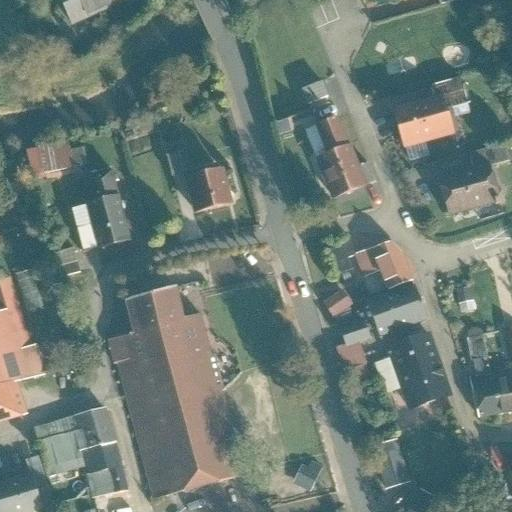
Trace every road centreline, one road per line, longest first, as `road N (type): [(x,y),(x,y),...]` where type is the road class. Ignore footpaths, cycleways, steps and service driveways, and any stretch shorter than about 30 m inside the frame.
road 1 (residential): [(111,396),(97,316),(113,283),(188,252),(281,236)]
road 2 (residential): [(360,511),(281,236)]
road 3 (residential): [(281,236),(248,106),(207,0)]
road 4 (residential): [(511,434),(471,434),(423,272)]
road 5 (residential): [(401,219),(329,35)]
road 6 (residential): [(281,236),(401,219)]
